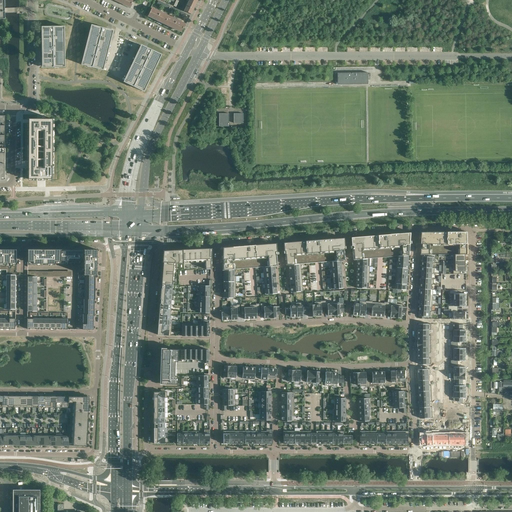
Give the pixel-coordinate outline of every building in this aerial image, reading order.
[(189,1),(184,11),(191,14),(195,4),(189,1)] [(148,12),(149,12),(148,16),(165,24),(168,16),(150,8),(148,12)] [(168,16),(165,24),(181,32),(183,28),(184,29),(186,24),(168,16)] [(100,69),(109,33),(110,30),(107,29),(91,25),(90,30),(89,30),(88,35),(89,35),(87,40),(86,44),(85,50),(84,50),(83,54),(84,54),(81,64),(87,66),(91,68),(91,67),(100,69)] [(65,67),(64,26),(59,27),(49,27),(46,27),(44,27),(44,28),(44,62),(44,63),(46,63),(47,67),(47,68),(65,67)] [(154,69),(157,64),(159,60),(161,54),(146,47),(144,46),(142,49),(126,83),(134,87),(138,89),(144,91),(148,82),(149,82),(151,78),(150,78),(153,73),(155,69),(154,69)] [(338,73),(338,79),(338,85),(368,85),(368,82),(368,73),(338,73)] [(229,113),(219,113),(219,126),(228,126),(229,113)] [(243,113),(234,113),(233,123),(243,123),(243,113)] [(29,129),(25,129),(25,161),(25,168),(25,179),(36,179),(44,179),(52,179),(57,179),(57,140),(52,135),(52,119),(45,119),(44,119),(42,119),(36,119),(34,119),(29,119),(29,123),(29,124),(29,127),(29,129)] [(422,243),(421,255),(439,254),(442,254),(445,254),(453,254),(466,254),(468,254),(468,244),(468,233),(467,232),(424,232),(422,233),(422,240),(422,243)] [(378,235),(351,237),(351,246),(352,246),(352,248),(353,260),(357,259),(369,258),(378,258),(381,258),(390,257),(396,256),(409,255),(410,255),(411,243),(411,241),(412,234),(410,233),(400,233),(383,235),(378,235)] [(315,240),(283,243),(284,251),(285,251),(285,253),(286,265),(289,265),(301,264),(306,263),(309,263),(318,262),(321,262),(324,262),(329,262),(341,261),(345,260),(344,249),(343,246),(344,246),(344,238),(315,240)] [(222,259),(222,270),(224,270),(235,269),(252,268),(255,267),(258,267),(263,267),(275,266),(277,266),(276,254),(276,252),(277,252),(276,243),(255,245),(250,245),(232,247),(224,247),(223,249),(222,256),(222,258),(222,259)] [(163,262),(161,283),(172,284),(174,261),(183,260),(204,259),(205,269),(211,269),(211,248),(163,251),(162,259),(161,261),(162,261),(162,262),(163,262)] [(0,258),(10,258),(10,263),(10,264),(16,264),(16,249),(0,249),(0,258)] [(84,249),(28,249),(28,260),(61,260),(84,261),(84,274),(96,274),(96,249),(84,249)] [(423,256),(423,262),(435,263),(435,257),(428,257),(428,254),(424,254),(424,256),(423,256)] [(369,267),(369,258),(357,259),(357,266),(369,267)] [(466,271),(466,265),(453,266),(454,274),(460,274),(460,271),(465,271),(466,271)] [(209,291),(210,286),(211,286),(211,280),(207,280),(207,286),(200,285),(200,291),(209,291)] [(458,290),(450,290),(450,294),(453,294),(453,300),(466,300),(466,294),(458,294),(458,290)] [(388,302),(387,309),(390,309),(390,313),(390,317),(396,318),(397,304),(397,300),(388,299),(388,302)] [(453,306),(448,306),(448,309),(458,309),(458,306),(466,306),(466,300),(453,300),(453,306)] [(320,302),(314,302),(315,316),(321,316),(321,308),(324,308),(324,301),(320,301),(320,302)] [(327,301),(324,301),(324,308),(327,308),(327,315),(333,315),(334,315),(333,301),(327,301)] [(333,301),(334,315),(340,315),(340,312),(344,312),(343,303),(339,303),(339,302),(333,302),(333,301)] [(350,303),(349,312),(353,312),(353,315),(359,315),(360,301),(359,301),(359,304),(350,303)] [(360,301),(359,315),(365,316),(365,308),(369,308),(369,301),(366,301),(365,302),(360,301)] [(369,301),(369,308),(372,308),(371,316),(377,316),(378,303),(372,302),(372,301),(369,301)] [(308,306),(305,306),(306,313),(309,313),(309,316),(315,316),(314,302),(314,304),(308,305),(308,306)] [(378,303),(377,316),(384,317),(384,309),(387,309),(388,302),(384,302),(384,303),(378,303)] [(270,318),(270,305),(264,306),(264,303),(260,304),(261,311),(264,310),(264,318),(270,318)] [(290,307),(285,307),(285,314),(290,314),(290,317),(297,317),(296,303),(296,305),(290,306),(290,307)] [(302,303),(296,303),(297,317),(303,316),(303,313),(306,313),(305,306),(302,306),(302,303)] [(240,311),(240,304),(236,305),(236,306),(230,306),(231,320),(237,319),(237,312),(240,311)] [(244,304),(241,304),(241,312),(244,311),(244,319),(251,319),(250,305),(250,307),(244,308),(244,304)] [(260,311),(259,304),(256,304),(256,305),(250,305),(251,319),(257,319),(256,311),(260,311)] [(397,304),(396,318),(402,318),(402,315),(407,315),(407,307),(403,306),(403,304),(397,304)] [(280,314),(279,306),(270,306),(270,305),(270,318),(276,318),(276,315),(280,314)] [(231,320),(230,306),(230,309),(221,310),(222,320),(231,320)] [(458,309),(448,309),(451,309),(451,313),(452,313),(452,319),(466,319),(466,312),(458,312),(458,309)] [(420,310),(419,316),(420,316),(420,318),(424,319),(425,316),(430,317),(431,311),(432,311),(420,310)] [(453,330),(452,330),(452,336),(466,336),(466,330),(463,330),(463,324),(453,324),(453,330)] [(452,342),(451,342),(451,345),(458,345),(458,342),(466,342),(466,336),(452,336),(452,342)] [(458,345),(451,345),(451,349),(452,349),(452,354),(466,354),(466,348),(458,348),(458,345)] [(162,349),(161,383),(165,384),(176,384),(177,376),(176,376),(174,376),(174,365),(175,361),(176,361),(177,362),(177,357),(178,349),(173,349),(170,349),(166,349),(162,349)] [(451,363),(450,363),(450,364),(458,364),(458,361),(466,361),(466,354),(452,354),(452,360),(451,360),(451,363)] [(458,364),(450,364),(450,367),(454,367),(454,373),(452,373),(466,373),(466,367),(458,367),(458,364)] [(229,380),(230,366),(224,365),(224,369),(221,368),(220,375),(223,376),(223,378),(229,379),(229,380)] [(239,381),(239,374),(236,374),(236,366),(230,366),(229,380),(235,380),(235,381),(239,381)] [(423,369),(418,369),(419,375),(431,374),(430,369),(427,369),(427,366),(423,367),(423,369)] [(248,380),(249,367),(243,367),(242,374),(239,374),(239,381),(242,381),(242,379),(248,380)] [(257,382),(258,375),(255,375),(255,367),(249,367),(248,380),(254,380),(254,382),(257,382)] [(267,381),(267,368),(261,368),(261,376),(258,375),(257,382),(261,383),(261,380),(267,381)] [(277,369),(267,368),(267,381),(267,378),(276,379),(277,369)] [(294,384),(294,370),(288,369),(288,373),(282,372),(281,379),(288,380),(287,381),(293,381),(293,384),(294,384)] [(303,385),(303,378),(300,378),(300,374),(301,370),(295,370),(294,370),(294,384),(299,384),(299,385),(303,385)] [(406,378),(406,370),(396,371),(397,385),(397,382),(400,381),(400,378),(406,378)] [(312,383),(313,371),(307,371),(306,378),(303,378),(303,385),(306,386),(306,382),(312,383)] [(322,382),(322,375),(319,374),(319,371),(313,371),(312,383),(319,383),(319,381),(322,382)] [(384,371),(378,372),(378,385),(384,385),(384,386),(388,386),(387,379),(384,379),(384,371)] [(397,385),(396,371),(390,371),(390,379),(387,379),(388,386),(391,386),(391,385),(397,385)] [(331,386),(332,372),(325,372),(325,375),(322,375),(322,382),(325,382),(324,386),(331,386)] [(343,383),(344,376),(338,376),(338,373),(332,372),(331,386),(337,386),(337,383),(343,383)] [(360,386),(359,372),(353,373),(353,376),(350,376),(350,383),(353,383),(353,384),(359,384),(360,386)] [(369,387),(369,380),(366,380),(365,372),(359,372),(360,386),(366,386),(366,387),(369,387)] [(378,385),(378,372),(372,372),(372,380),(369,380),(369,387),(373,387),(373,386),(378,385)] [(466,373),(452,373),(452,379),(455,379),(454,382),(453,382),(463,382),(463,379),(466,379),(466,373)] [(499,387),(499,391),(511,391),(511,381),(511,382),(511,380),(504,380),(504,382),(503,382),(499,382),(499,387)] [(453,385),(452,385),(452,392),(466,392),(466,385),(463,385),(463,382),(453,382),(453,385)] [(466,392),(452,392),(452,398),(453,398),(453,401),(463,401),(463,398),(466,398),(466,392)] [(87,446),(89,402),(88,402),(89,397),(84,397),(84,396),(68,396),(68,408),(70,408),(70,424),(69,429),(69,436),(68,436),(68,445),(87,446)] [(208,410),(208,398),(196,398),(196,404),(204,404),(204,410),(208,410)] [(235,405),(235,400),(223,400),(223,405),(222,405),(222,411),(226,410),(226,405),(235,405)] [(405,407),(405,402),(393,403),(395,403),(395,408),(402,408),(402,413),(406,413),(406,407),(405,407)] [(494,404),(493,409),(493,412),(496,412),(502,412),(502,409),(503,409),(503,404),(494,404)] [(283,431),(283,439),(279,439),(279,443),(289,443),(289,431),(283,431)] [(311,431),(305,431),(305,443),(313,443),(313,433),(311,433),(311,431)] [(316,433),(313,433),(313,443),(321,443),(321,431),(316,431),(316,433)] [(343,431),(343,443),(352,443),(352,435),(349,435),(343,435),(343,431)] [(466,432),(460,432),(460,444),(466,444),(466,438),(468,438),(468,434),(466,434),(466,432)] [(39,511),(40,489),(13,489),(12,511),(39,511)]
